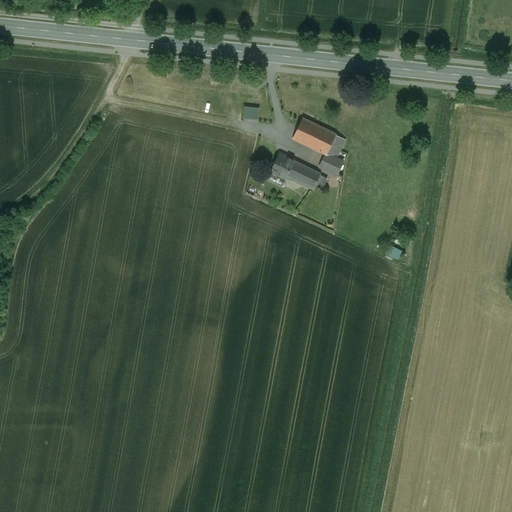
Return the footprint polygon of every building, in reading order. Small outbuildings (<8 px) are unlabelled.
[(261,119),(262,107),(247,106),(246,119),(261,119)] [(345,140),(302,119),(293,138),(326,154),(334,158),(336,159),(345,140)] [(288,158),(280,154),(271,172),(272,173),(286,179),(287,176),(294,162),(288,159),(288,158)] [(334,158),(326,155),(320,167),(332,173),(338,160),(336,159),(334,158)] [(321,175),(294,162),(287,176),(288,177),(314,189),(317,183),(316,183),(320,175),(320,176),(321,175)] [(286,179),(272,173),(268,180),(282,186),(284,182),(285,182),(288,177),(287,176),(286,179)] [(320,176),(320,175),(316,183),(317,183),(323,186),(327,179),(320,176)] [(390,254),(402,258),(405,251),(393,247),(390,254)]
